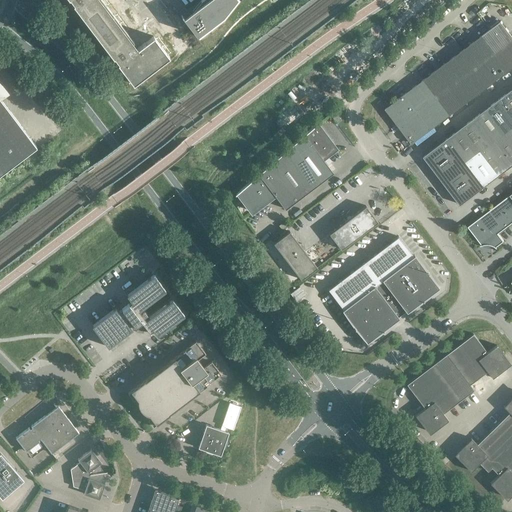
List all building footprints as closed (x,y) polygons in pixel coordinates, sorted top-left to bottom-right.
[(69,0),(133,84),(169,56),(153,36),(136,49),(132,44),(134,42),(102,0),(69,0)] [(200,0),(192,10),(183,17),(181,14),(181,15),(197,36),(223,16),(232,4),(237,0),(200,0)] [(511,35),(501,21),(482,35),(386,108),(412,143),(511,67),(511,35)] [(0,174),(37,147),(0,98),(0,92),(2,90),(0,87),(0,174)] [(511,88),(424,156),(460,205),(511,165),(511,88)] [(329,113),(330,114),(337,123),(341,119),(333,109),(329,113)] [(317,123),(281,154),(237,193),(252,212),(262,204),(262,202),(273,193),(285,209),(333,172),(321,157),(325,153),(327,155),(335,148),(317,124),(317,123)] [(480,246),(483,245),(488,244),(491,245),(495,246),(498,249),(498,248),(496,247),(504,241),(498,233),(511,222),(511,193),(468,227),(482,245),(480,245),(480,246)] [(378,221),(366,205),(329,233),(341,249),(378,221)] [(317,267),(289,231),(273,243),(301,280),(317,267)] [(398,236),(375,254),(328,289),(343,309),(342,310),(367,342),(399,318),(398,317),(406,311),(406,312),(439,287),(414,255),(413,256),(398,236)] [(165,290),(154,275),(127,295),(131,301),(122,308),(123,309),(120,312),(116,307),(92,326),(108,347),(132,329),(143,330),(149,331),(150,333),(151,332),(150,332),(153,330),(157,335),(184,315),(172,300),(146,320),(144,317),(147,314),(145,311),(141,313),(139,310),(165,290)] [(474,333),(474,332),(406,384),(406,385),(407,384),(425,408),(416,415),(418,415),(430,431),(447,419),(448,420),(449,419),(444,413),(474,390),(470,385),(487,372),(492,378),(493,378),(492,377),(509,364),(496,347),(497,346),(497,345),(488,353),(473,334),(474,333)] [(206,354),(196,341),(128,393),(133,400),(136,398),(137,400),(137,402),(138,403),(138,405),(139,407),(139,408),(140,409),(141,410),(142,411),(143,412),(144,412),(145,413),(147,414),(149,415),(150,417),(148,419),(153,426),(221,374),(212,361),(204,368),(198,360),(206,354)] [(509,412),(494,427),(477,444),(471,438),(470,438),(471,439),(456,454),(471,469),(470,470),(470,471),(479,463),(486,470),(485,471),(486,472),(491,467),(498,475),(490,483),(491,482),(506,498),(511,492),(511,399),(505,406),(504,405),(503,406),(509,412)] [(224,430),(206,424),(198,447),(221,455),(223,447),(224,447),(225,446),(226,444),(226,442),(227,440),(226,440),(229,432),(227,431),(228,427),(234,429),(241,406),(229,402),(222,426),(225,426),(224,430)] [(79,432),(58,405),(31,426),(32,427),(30,428),(29,427),(15,437),(23,447),(26,451),(39,440),(38,439),(40,438),(51,453),(79,432)] [(70,469),(71,476),(104,472),(98,464),(101,462),(91,448),(78,459),(80,461),(70,469)] [(24,479),(0,451),(0,495),(2,497),(24,479)] [(101,481),(104,472),(71,476),(73,486),(84,490),(83,493),(99,498),(105,483),(101,481)] [(173,511),(179,497),(155,489),(149,508),(159,511),(173,511)]
